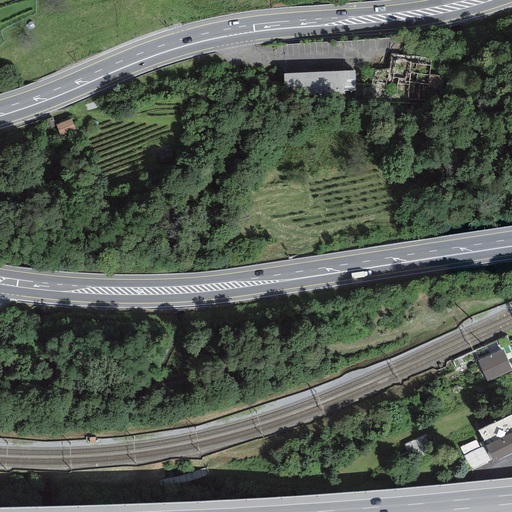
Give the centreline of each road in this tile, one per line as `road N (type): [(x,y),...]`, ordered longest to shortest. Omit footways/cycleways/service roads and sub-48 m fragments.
road 1 (primary): [(457,0),(193,35),(0,107)]
road 2 (primary): [(511,242),(152,290)]
road 3 (motorway): [(511,499),(378,511)]
